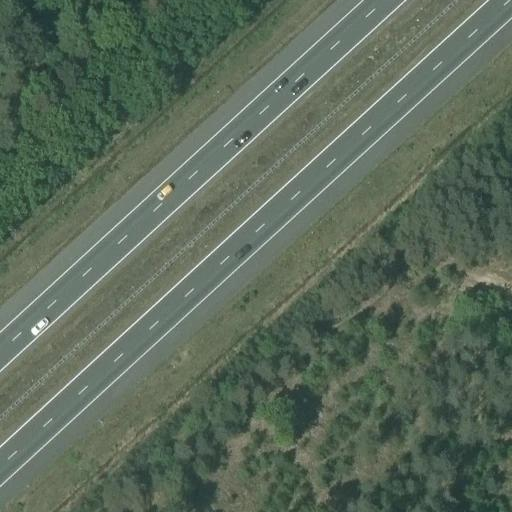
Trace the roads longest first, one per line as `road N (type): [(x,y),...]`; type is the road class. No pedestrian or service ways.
road 1 (motorway): [(0,472),(511,0)]
road 2 (motorway): [(385,0),(0,353)]
